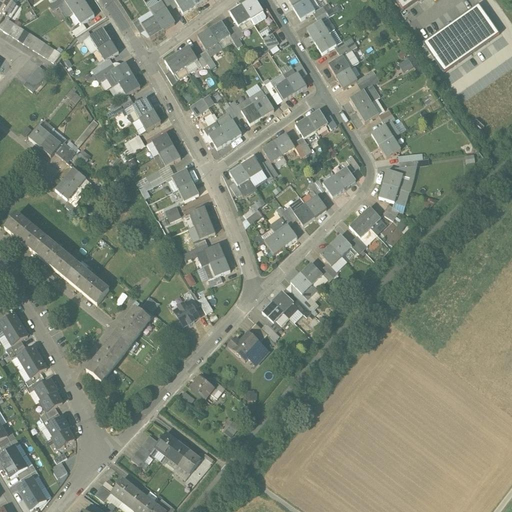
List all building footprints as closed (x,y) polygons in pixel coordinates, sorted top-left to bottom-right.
[(14,4),(6,0),(0,0),(0,26),(4,20),(5,18),(14,4)] [(65,0),(61,0),(55,5),(58,9),(59,9),(68,3),(65,0)] [(71,0),(68,3),(59,9),(67,20),(73,16),(87,7),(82,0),(71,0)] [(167,12),(168,14),(173,10),(167,0),(162,3),(167,12)] [(166,0),(167,0),(173,10),(178,7),(175,2),(173,0),(166,0)] [(189,0),(179,0),(175,2),(178,7),(184,16),(195,9),(189,0)] [(189,0),(195,9),(208,1),(207,0),(189,0)] [(254,0),(242,7),(251,21),(263,13),(254,0)] [(287,0),(294,10),(310,0),(287,0)] [(314,0),(310,0),(294,10),(301,22),(313,15),(321,10),(314,0)] [(420,0),(393,0),(402,13),(420,0)] [(313,15),(316,20),(331,11),(328,6),(321,10),(313,15)] [(87,7),(73,16),(81,27),(83,26),(94,18),(87,7)] [(242,7),(231,15),(238,26),(239,28),(240,27),(251,21),(242,7)] [(423,46),(443,74),(499,36),(479,7),(423,46)] [(316,20),(319,25),(321,24),(335,16),(331,11),(316,20)] [(167,12),(154,19),(163,33),(175,25),(168,14),(167,12)] [(154,19),(143,26),(146,32),(151,40),(163,33),(154,19)] [(10,23),(4,20),(0,26),(0,30),(4,33),(10,23)] [(140,21),(134,24),(141,35),(146,32),(143,26),(140,21)] [(10,23),(4,33),(9,36),(15,26),(10,23)] [(222,24),(210,32),(218,45),(230,38),(228,33),(222,24)] [(319,25),(307,33),(315,45),(329,36),(321,24),(319,25)] [(15,26),(9,36),(14,39),(20,29),(15,26)] [(87,31),(83,26),(81,27),(72,33),(76,38),(87,31)] [(238,26),(233,29),(239,40),(244,37),(243,34),(244,34),(240,27),(239,28),(238,26)] [(20,29),(14,39),(19,42),(25,33),(20,29)] [(228,33),(230,38),(234,43),(239,40),(233,29),(228,33)] [(92,39),(90,40),(83,45),(90,56),(97,52),(111,43),(103,32),(92,39)] [(218,45),(210,32),(198,39),(206,52),(208,51),(212,57),(222,51),(218,45)] [(25,33),(19,42),(24,45),(30,36),(25,33)] [(329,37),(315,45),(322,57),(334,49),(342,45),(335,33),(329,36),(329,37)] [(92,39),(88,34),(78,41),(81,46),(83,45),(90,40),(92,39)] [(30,36),(24,45),(29,49),(36,39),(30,36)] [(273,36),(264,41),(270,52),(279,46),(273,36)] [(36,39),(29,49),(34,52),(40,42),(36,39)] [(334,49),(338,54),(354,44),(351,39),(342,45),(334,49)] [(40,42),(34,52),(39,55),(46,45),(40,42)] [(111,43),(97,52),(105,64),(110,61),(119,55),(111,43)] [(338,54),(341,60),(342,59),(349,55),(357,50),(354,44),(338,54)] [(39,55),(44,58),(51,48),(46,45),(39,55)] [(51,48),(44,58),(49,62),(56,51),(51,48)] [(190,48),(177,56),(186,69),(198,61),(197,59),(190,48)] [(56,51),(49,62),(54,65),(63,55),(56,51)] [(206,52),(201,56),(207,66),(210,71),(216,68),(212,63),(213,62),(206,52)] [(177,56),(166,63),(172,73),(174,76),(186,69),(177,56)] [(197,59),(198,61),(203,69),(207,66),(201,56),(197,59)] [(400,63),(404,72),(419,67),(416,58),(400,63)] [(341,60),(329,67),(336,79),(349,71),(342,59),(341,60)] [(113,66),(110,61),(105,64),(91,74),(94,78),(95,77),(113,66)] [(117,71),(113,66),(95,77),(100,85),(107,80),(113,77),(112,74),(117,71)] [(117,71),(112,74),(113,77),(107,80),(112,89),(113,90),(119,86),(133,78),(125,66),(117,71)] [(296,69),(299,75),(302,79),(308,76),(301,66),(296,69)] [(39,69),(35,73),(45,81),(48,76),(39,69)] [(299,75),(297,76),(294,71),(284,76),(288,82),(287,83),(295,96),(307,89),(302,79),(299,75)] [(349,71),(336,79),(344,91),(355,84),(357,83),(349,71)] [(35,73),(32,77),(41,85),(45,81),(35,73)] [(172,73),(166,76),(172,87),(178,83),(174,76),(172,73)] [(355,84),(359,89),(369,83),(376,78),(373,73),(357,83),(355,84)] [(32,77),(28,82),(37,90),(41,85),(32,77)] [(133,78),(119,86),(126,98),(128,97),(140,90),(133,78)] [(28,82),(24,87),(33,95),(37,90),(28,82)] [(295,96),(287,83),(275,90),(278,95),(283,103),(295,96)] [(362,94),(363,93),(364,94),(372,88),(369,83),(359,89),(362,94)] [(266,88),(272,98),(278,95),(275,90),(272,84),(266,88)] [(75,88),(66,99),(75,107),(82,98),(75,88)] [(261,91),(266,99),(267,101),(272,98),(266,88),(261,91)] [(362,94),(350,102),(358,114),(371,105),(380,100),(372,88),(364,94),(363,93),(362,94)] [(128,97),(126,98),(118,103),(121,108),(132,102),(128,97)] [(86,104),(82,98),(75,107),(63,122),(68,126),(86,104)] [(266,99),(254,107),(262,120),(275,112),(267,101),(266,99)] [(135,107),(133,108),(124,114),(131,125),(140,121),(153,113),(146,100),(135,107)] [(203,101),(191,109),(198,118),(209,111),(203,101)] [(135,107),(132,102),(121,108),(124,114),(133,108),(135,107)] [(232,112),(239,122),(245,118),(242,114),(235,103),(231,106),(234,111),(232,112)] [(371,105),(358,114),(365,125),(378,118),(378,117),(371,105)] [(262,120),(254,107),(242,114),(245,118),(251,127),(262,120)] [(378,118),(381,123),(392,117),(388,111),(378,117),(378,118)] [(232,112),(228,114),(234,123),(235,125),(239,122),(232,112)] [(153,113),(140,121),(131,125),(139,138),(146,133),(160,125),(153,113)] [(320,113),(308,121),(316,134),(328,126),(325,121),(320,113)] [(332,117),(325,121),(328,126),(333,131),(338,127),(332,117)] [(384,128),(385,128),(395,122),(392,117),(381,123),(384,128)] [(316,134),(308,121),(296,128),(304,140),(305,141),(316,134)] [(234,123),(221,131),(229,145),(242,137),(235,125),(234,123)] [(65,146),(57,157),(67,165),(76,154),(75,154),(96,128),(92,124),(73,146),(70,144),(67,148),(65,146)] [(384,128),(371,136),(379,149),(393,140),(399,136),(393,126),(386,130),(385,128),(384,128)] [(50,138),(39,128),(29,141),(40,150),(50,138)] [(221,131),(210,138),(218,151),(229,145),(221,131)] [(166,136),(153,144),(146,148),(153,160),(159,156),(173,149),(166,136)] [(287,137),(275,145),(283,158),(296,150),(293,145),(287,137)] [(61,147),(50,138),(40,150),(51,159),(61,147)] [(141,143),(139,138),(126,145),(129,150),(141,143)] [(304,140),(298,143),(307,157),(313,153),(305,141),(304,140)] [(393,140),(379,149),(386,160),(400,151),(393,140)] [(145,149),(141,143),(129,150),(132,156),(145,149)] [(298,143),(293,145),(296,150),(302,159),(307,157),(298,143)] [(275,145),(263,152),(270,162),(272,165),(283,158),(275,145)] [(173,149),(159,156),(153,160),(160,172),(167,169),(180,161),(173,149)] [(398,159),(399,165),(414,163),(423,162),(422,156),(398,159)] [(347,162),(354,173),(360,169),(353,158),(347,162)] [(254,161),(242,168),(254,188),(255,189),(268,181),(259,168),(254,161)] [(270,162),(264,166),(273,180),(280,177),(272,165),(270,162)] [(264,166),(259,168),(268,181),(269,183),(273,180),(264,166)] [(242,168),(230,176),(236,185),(242,195),(254,188),(242,168)] [(86,180),(74,170),(65,181),(76,191),(86,180)] [(347,170),(335,179),(344,192),(356,184),(347,170)] [(400,171),(392,172),(391,174),(387,173),(383,187),(409,194),(412,183),(401,180),(402,178),(409,180),(408,170),(400,171)] [(162,177),(160,172),(138,183),(141,189),(144,187),(162,177)] [(187,172),(172,180),(178,192),(193,185),(187,172)] [(166,183),(162,177),(144,187),(147,193),(166,183)] [(344,192),(335,179),(324,187),(327,192),(333,200),(344,192)] [(76,191),(65,181),(55,193),(67,203),(76,191)] [(315,187),(322,195),(327,192),(324,187),(320,182),(315,186),(315,187)] [(193,185),(178,192),(185,205),(199,197),(193,185)] [(242,195),(236,185),(231,188),(238,199),(243,196),(242,195)] [(310,190),(317,199),(320,204),(325,200),(322,195),(315,187),(310,190)] [(409,194),(383,187),(379,200),(394,205),(395,202),(405,205),(409,194)] [(317,199),(312,203),(308,198),(302,202),(315,220),(326,212),(320,204),(317,199)] [(302,202),(300,201),(291,208),(296,215),(294,216),(298,221),(303,229),(315,220),(302,202)] [(78,212),(67,203),(63,207),(75,216),(78,212)] [(389,207),(385,212),(395,218),(399,213),(389,207)] [(179,213),(177,208),(165,214),(167,219),(179,213)] [(251,209),(242,217),(246,222),(255,214),(251,209)] [(290,209),(285,213),(293,225),(298,221),(294,216),(290,209)] [(205,210),(190,216),(195,229),(210,223),(205,210)] [(282,221),(283,221),(288,229),(293,225),(285,213),(283,210),(277,214),(282,221)] [(370,210),(360,220),(370,231),(381,221),(370,210)] [(385,212),(382,217),(393,223),(395,218),(385,212)] [(179,213),(167,219),(171,226),(182,221),(179,213)] [(255,214),(246,222),(251,227),(259,219),(256,214),(255,214)] [(48,242),(17,216),(5,231),(7,232),(36,256),(48,242)] [(370,231),(360,220),(349,230),(357,238),(360,241),(362,239),(369,247),(377,239),(370,231)] [(282,221),(271,229),(272,232),(285,249),(297,241),(288,229),(283,221),(282,221)] [(210,223),(195,229),(200,242),(205,240),(215,236),(210,223)] [(272,232),(261,240),(274,258),(285,249),(272,232)] [(349,247),(340,238),(330,248),(341,259),(351,249),(349,247)] [(357,238),(353,243),(363,253),(369,247),(362,239),(360,241),(357,238)] [(205,240),(200,242),(194,245),(197,251),(208,246),(205,240)] [(79,267),(48,242),(36,256),(67,281),(79,267)] [(353,243),(349,247),(351,249),(358,257),(363,253),(353,243)] [(208,246),(197,251),(182,256),(185,262),(197,257),(209,252),(208,246)] [(225,261),(219,247),(209,252),(197,257),(203,270),(210,267),(225,261)] [(341,259),(330,248),(320,258),(327,266),(331,269),(341,259)] [(225,261),(210,267),(215,280),(220,278),(230,274),(225,261)] [(319,274),(311,266),(301,276),(312,287),(322,277),(319,274)] [(327,266),(323,270),(333,280),(337,276),(331,269),(327,266)] [(107,290),(79,267),(67,281),(96,305),(98,307),(110,292),(107,290)] [(323,270),(319,274),(322,277),(329,284),(333,280),(323,270)] [(185,276),(189,288),(196,285),(192,274),(185,276)] [(301,276),(291,286),(298,294),(302,297),(307,302),(316,293),(312,288),(312,287),(301,276)] [(220,278),(215,280),(209,283),(211,288),(222,284),(220,278)] [(184,297),(189,305),(194,312),(199,309),(189,294),(184,297)] [(298,294),(294,298),(304,309),(311,315),(315,311),(308,305),(309,304),(307,302),(302,297),(298,294)] [(290,303),(282,295),(272,305),(283,316),(293,306),(290,303)] [(294,298),(290,303),(293,306),(300,312),(299,313),(307,320),(311,315),(304,309),(294,298)] [(204,299),(198,303),(206,317),(213,313),(204,299)] [(194,312),(189,305),(185,308),(184,307),(178,310),(179,311),(175,314),(184,329),(188,326),(189,327),(195,324),(194,323),(199,320),(194,312)] [(283,316),(272,305),(262,315),(269,323),(273,326),(283,316)] [(136,310),(111,342),(126,353),(148,325),(150,322),(136,310)] [(15,316),(0,325),(0,328),(5,337),(21,327),(15,316)] [(269,323),(266,326),(275,335),(279,332),(273,326),(269,323)] [(261,331),(255,325),(246,335),(247,336),(248,335),(260,346),(268,338),(261,331)] [(275,335),(266,326),(261,331),(268,338),(275,344),(279,339),(275,335)] [(21,327),(5,337),(12,348),(21,342),(28,338),(21,327)] [(260,346),(248,335),(247,336),(239,345),(235,341),(229,349),(245,364),(248,361),(252,365),(258,358),(262,362),(268,354),(260,346)] [(24,347),(21,342),(12,348),(6,352),(9,357),(24,347)] [(126,353),(111,342),(88,372),(87,374),(101,385),(126,353)] [(27,353),(24,347),(9,357),(12,362),(17,359),(27,353)] [(27,353),(17,359),(24,370),(40,360),(33,349),(27,353)] [(40,360),(24,370),(30,380),(41,374),(47,371),(40,360)] [(44,380),(41,374),(30,380),(25,384),(28,389),(42,381),(44,380)] [(206,385),(199,380),(190,391),(205,402),(209,396),(216,401),(224,391),(219,388),(215,393),(206,385)] [(209,380),(206,385),(215,393),(219,388),(209,380)] [(45,386),(42,381),(28,389),(26,390),(29,395),(35,392),(45,386)] [(45,386),(35,392),(41,403),(56,394),(58,393),(51,382),(45,386)] [(56,394),(41,403),(39,404),(46,415),(55,409),(62,405),(56,394)] [(58,415),(55,409),(46,415),(40,419),(43,424),(58,415)] [(63,419),(47,429),(53,439),(53,440),(68,431),(69,430),(63,419)] [(233,426),(227,432),(232,437),(238,432),(233,426)] [(68,431),(53,440),(53,439),(51,440),(58,452),(74,442),(68,431)] [(0,447),(1,449),(16,440),(13,435),(8,439),(0,442),(0,447)] [(177,445),(166,436),(159,445),(155,450),(166,459),(177,445)] [(146,442),(155,450),(159,445),(149,438),(146,442)] [(3,453),(13,447),(18,444),(16,440),(1,449),(3,453)] [(155,450),(146,442),(142,447),(151,455),(155,450)] [(189,454),(177,445),(166,459),(178,467),(189,454)] [(0,462),(4,468),(20,458),(13,447),(3,453),(0,455),(0,462)] [(148,459),(151,455),(142,447),(138,452),(148,459)] [(144,464),(148,459),(138,452),(135,457),(144,464)] [(200,463),(189,454),(178,467),(190,476),(200,463)] [(64,455),(53,461),(57,466),(67,460),(64,455)] [(141,469),(144,464),(135,457),(131,461),(141,469)] [(17,476),(28,470),(20,458),(4,468),(11,480),(17,476)] [(33,467),(28,470),(17,476),(21,481),(36,472),(33,467)] [(23,485),(34,478),(38,476),(36,472),(21,481),(23,485)] [(19,493),(24,501),(41,490),(34,478),(23,485),(25,489),(19,493)] [(112,494),(111,495),(123,504),(134,490),(122,481),(115,490),(112,494)] [(102,487),(112,494),(115,490),(106,483),(102,487)] [(111,495),(112,494),(102,487),(99,492),(108,499),(111,495)] [(41,490),(24,501),(31,511),(47,501),(41,490)] [(134,511),(145,499),(134,490),(123,504),(132,511),(134,511)] [(104,504),(108,499),(99,492),(94,497),(104,504)] [(145,499),(134,511),(153,511),(157,508),(145,499)] [(162,501),(158,506),(165,511),(168,511),(171,509),(162,501)]
